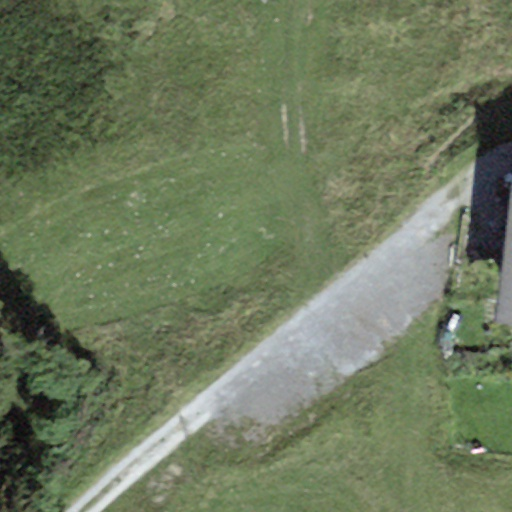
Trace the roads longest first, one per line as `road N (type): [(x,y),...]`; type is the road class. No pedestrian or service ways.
road 1 (track): [(511,158),(478,171),(83,511)]
road 2 (track): [(315,313),(288,110),(309,0)]
